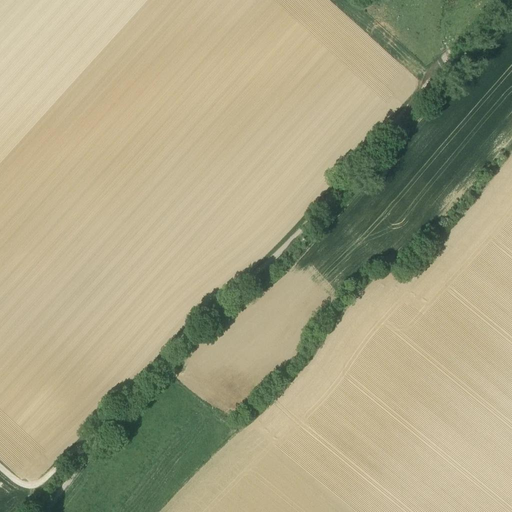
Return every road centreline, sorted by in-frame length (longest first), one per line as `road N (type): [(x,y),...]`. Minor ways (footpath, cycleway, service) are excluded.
road 1 (unclassified): [(44,511),(172,344),(297,233),(503,0)]
road 2 (track): [(0,467),(19,483),(37,483),(86,440),(98,443)]
